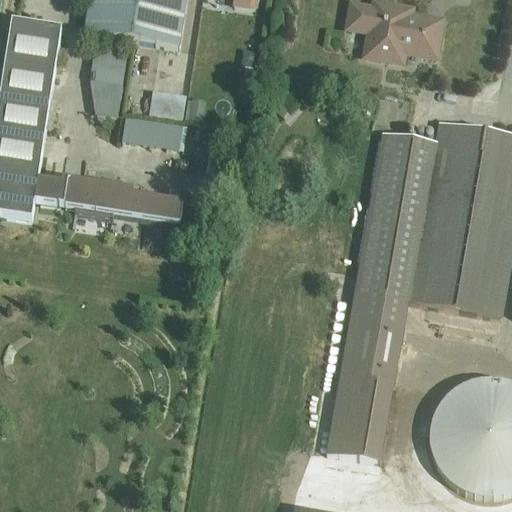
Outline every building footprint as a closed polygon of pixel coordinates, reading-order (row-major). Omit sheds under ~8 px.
[(90,0),(85,39),(180,53),(187,0),(90,0)] [(233,0),(232,11),(249,13),(250,9),(256,10),(257,0),(233,0)] [(350,5),(344,36),(366,39),(362,64),(405,72),(407,61),(439,66),(446,23),(415,18),(416,11),(372,3),(371,9),(350,5)] [(35,207),(39,186),(62,36),(13,28),(0,109),(0,221),(33,226),(35,207)] [(95,51),(90,84),(96,120),(117,123),(128,56),(95,51)] [(243,54),(241,70),(259,72),(261,56),(243,54)] [(287,92),(270,112),(287,126),(304,107),(287,92)] [(153,95),(150,120),(182,126),(187,100),(153,95)] [(188,104),(186,124),(203,127),(206,105),(192,103),(192,105),(188,104)] [(383,138),(328,460),(381,469),(408,306),(502,324),(511,266),(511,140),(439,128),(435,147),(383,138)] [(39,186),(35,207),(180,230),(183,209),(132,201),(133,195),(62,184),(62,189),(39,186)] [(487,496),(511,476),(511,382),(504,372),(496,378),(490,376),(493,374),(470,365),(432,395),(420,425),(427,434),(423,446),(451,482),(487,496)]
